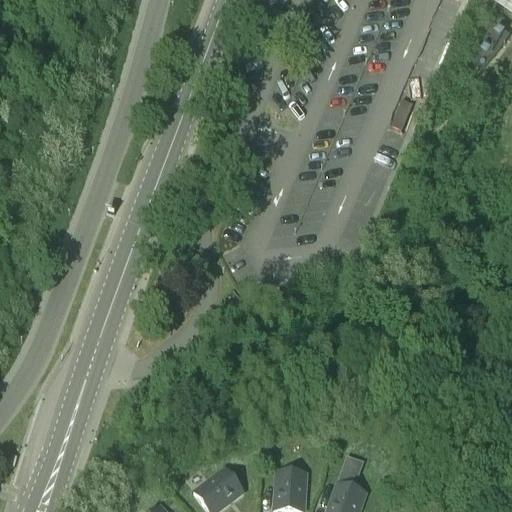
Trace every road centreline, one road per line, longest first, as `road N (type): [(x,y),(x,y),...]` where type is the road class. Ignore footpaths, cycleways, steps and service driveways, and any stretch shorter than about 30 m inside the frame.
road 1 (secondary): [(40,511),(229,0)]
road 2 (unclassified): [(160,0),(122,133),(49,331),(0,416)]
